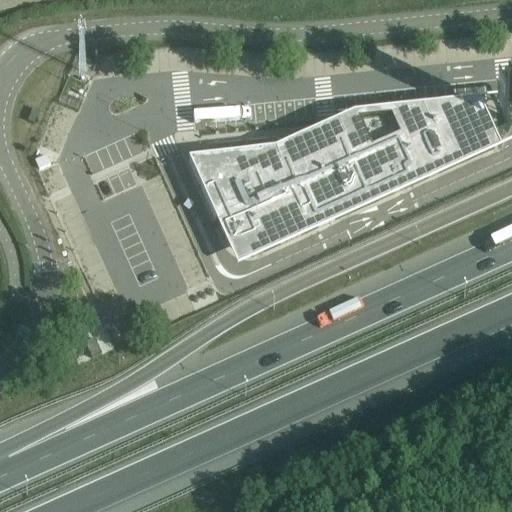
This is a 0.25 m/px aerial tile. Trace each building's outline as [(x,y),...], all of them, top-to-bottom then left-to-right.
[(245,98),(214,110),(227,143),(291,119),(287,110),(273,116),(269,107),(251,114),(245,98)] [(33,110),(28,122),(34,125),(39,112),(33,110)] [(257,167),(189,163),(215,222),(252,258),(494,149),(476,110),(356,123),(257,167)] [(208,116),(187,126),(196,146),(217,136),(208,116)] [(46,157),(35,162),(39,171),(50,166),(46,157)] [(95,340),(85,344),(92,360),(99,356),(101,355),(95,340)]
